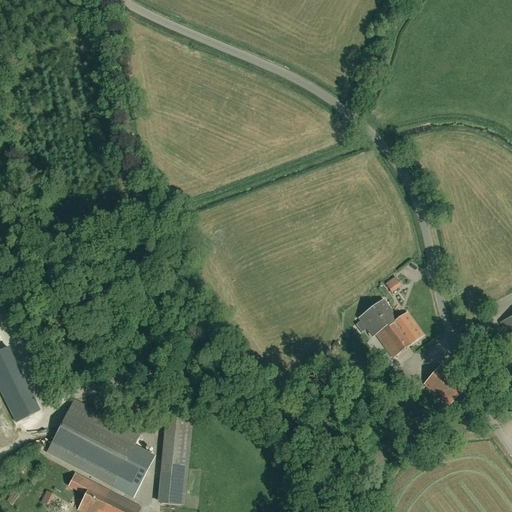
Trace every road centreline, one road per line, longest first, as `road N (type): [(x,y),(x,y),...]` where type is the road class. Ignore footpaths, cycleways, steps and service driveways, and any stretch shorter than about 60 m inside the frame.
road 1 (unclassified): [(497,433),(466,391),(418,207),(386,149),(296,78),(120,0)]
road 2 (track): [(131,392),(165,318),(175,271),(129,154),(99,0)]
